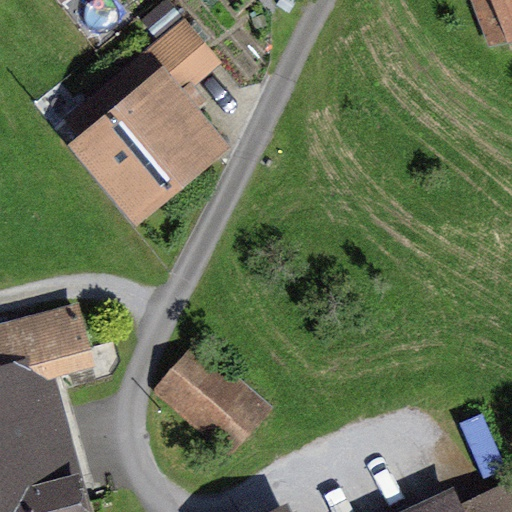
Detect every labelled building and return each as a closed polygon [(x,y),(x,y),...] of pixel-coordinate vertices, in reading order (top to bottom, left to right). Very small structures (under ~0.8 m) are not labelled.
[(511,0),(491,0),(507,42),(511,39),(511,0)] [(155,78),(65,154),(132,233),(222,157),(155,78)] [(0,511),(82,511),(48,386),(97,373),(78,304),(0,324),(0,511)] [(153,386),(215,442),(257,395),(195,340),(153,386)] [(271,408),(257,395),(215,442),(229,454),(271,408)] [(264,511),(511,511),(511,505),(505,491),(461,511),(456,511),(446,491),(403,511),(289,511),(285,502),(264,511)]
